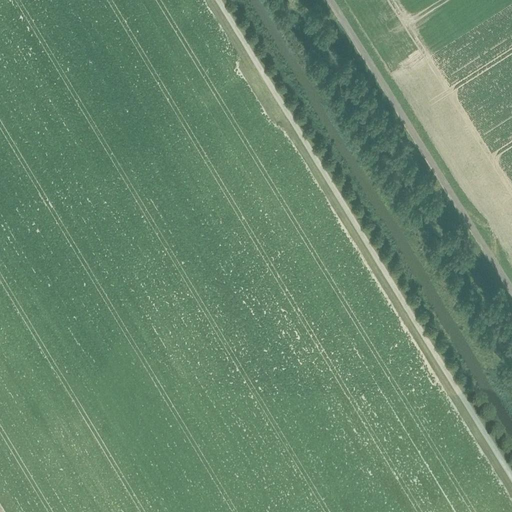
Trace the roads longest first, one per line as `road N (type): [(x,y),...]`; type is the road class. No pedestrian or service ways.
road 1 (unclassified): [(511,479),(217,0)]
road 2 (unclassified): [(511,286),(331,0)]
